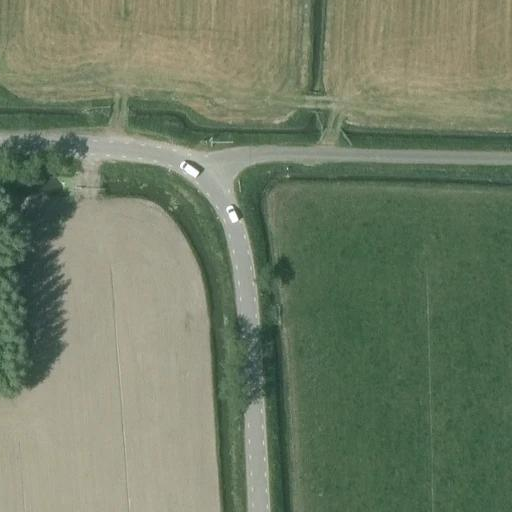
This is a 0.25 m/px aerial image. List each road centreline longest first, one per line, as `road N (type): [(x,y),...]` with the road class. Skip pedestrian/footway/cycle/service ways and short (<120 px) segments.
road 1 (tertiary): [(259,511),(242,270),(227,211),(204,177)]
road 2 (unclassified): [(204,177),(265,153),(511,159)]
road 3 (tertiary): [(204,177),(184,163),(127,150),(0,146)]
